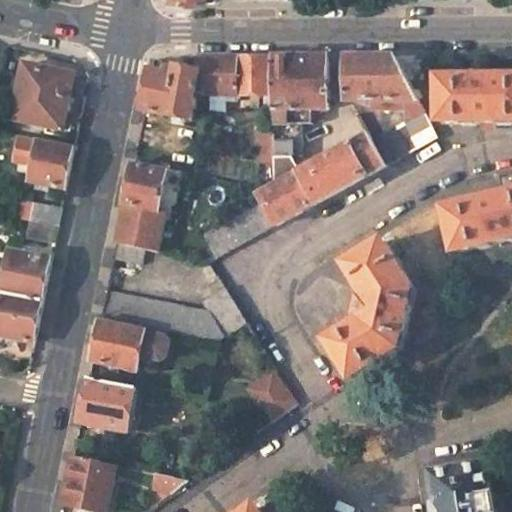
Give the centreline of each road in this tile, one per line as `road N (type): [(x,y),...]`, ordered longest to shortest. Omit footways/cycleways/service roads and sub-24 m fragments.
road 1 (unclassified): [(333,407),(279,318),(276,300),(289,263),(434,173),(511,150)]
road 2 (unclassified): [(129,27),(511,25)]
road 3 (unclassified): [(129,27),(55,398)]
road 4 (unclassified): [(0,8),(129,27)]
road 5 (unclassified): [(210,511),(309,443)]
